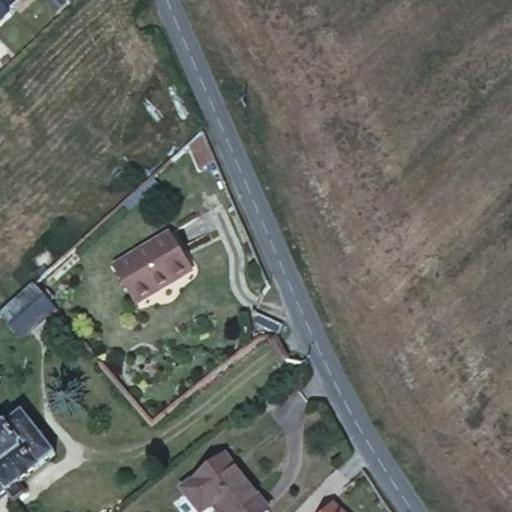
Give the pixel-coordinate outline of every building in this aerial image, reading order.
[(0,0),(0,23),(9,15),(5,11),(18,0),(0,0)] [(124,153),(150,182),(180,154),(154,125),(124,153)] [(166,242),(113,280),(134,312),(188,275),(166,242)] [(31,290),(9,310),(20,324),(41,304),(31,290)] [(0,496),(48,458),(18,418),(0,431),(0,496)] [(274,511),(227,452),(179,489),(195,511),(208,511),(214,507),(218,511),(274,511)]
